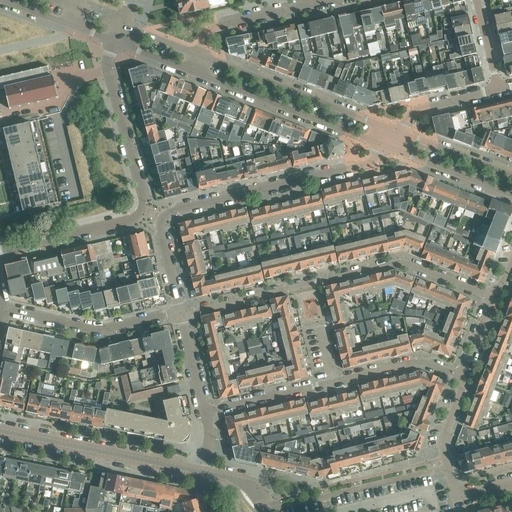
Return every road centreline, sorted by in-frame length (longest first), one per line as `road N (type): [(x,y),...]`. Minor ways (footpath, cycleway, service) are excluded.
road 1 (residential): [(488,295),(396,262),(180,313)]
road 2 (residential): [(160,221),(171,211),(371,162),(380,144)]
road 3 (residential): [(401,133),(198,55)]
road 4 (residential): [(200,472),(0,431)]
road 5 (residential): [(194,73),(380,144)]
road 6 (residential): [(180,313),(99,330),(1,309)]
road 7 (residential): [(140,212),(107,71),(114,42)]
road 8 (residential): [(198,55),(216,25),(328,0)]
road 9 (residential): [(140,212),(0,250)]
road 10 (residential): [(380,144),(511,195)]
road 11 (residential): [(204,412),(332,381)]
road 12 (residential): [(332,381),(414,361),(458,375)]
